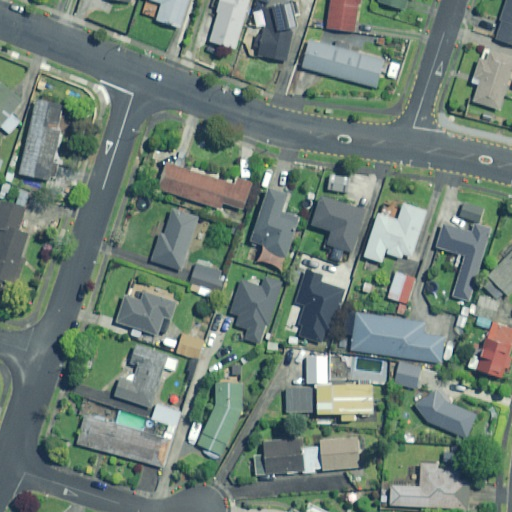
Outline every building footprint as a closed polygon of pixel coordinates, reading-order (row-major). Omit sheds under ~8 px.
[(189,0),(150,0),(162,4),(157,20),(180,28),(189,0)] [(249,0),(221,0),(210,42),(236,49),(249,0)] [(331,0),(328,28),(356,32),(360,0),(331,0)] [(380,0),(380,3),(405,11),(408,0),(380,0)] [(511,0),(508,0),(496,40),(511,44),(511,0)] [(295,30),(298,30),(296,6),(263,9),(264,22),(257,59),(289,65),(295,30)] [(352,44),(337,40),(335,48),(311,42),(304,69),(377,88),(384,61),(350,52),(352,44)] [(511,74),(511,58),(502,55),(503,53),(485,47),(480,60),(473,82),(480,84),(474,102),(500,110),(511,74)] [(23,102),(2,85),(0,86),(0,127),(1,127),(11,134),(20,122),(12,116),(23,102)] [(60,106),(34,100),(29,121),(32,121),(20,174),(50,181),(65,116),(58,114),(60,106)] [(236,187),(168,164),(159,189),(220,209),(222,203),(244,210),(252,184),(238,180),(236,187)] [(349,177),(330,176),(329,191),(347,192),(349,177)] [(289,196),(269,189),(262,211),(252,208),(247,222),(256,226),(254,233),(268,238),(263,250),(286,258),(299,219),(283,213),(289,196)] [(365,211),(321,197),(312,226),(331,232),(327,245),(352,253),(365,211)] [(26,210),(1,203),(0,208),(0,231),(2,232),(0,237),(0,293),(3,281),(14,284),(28,233),(20,231),(26,210)] [(427,211),(405,204),(399,221),(379,214),(365,257),(382,263),(385,253),(402,258),(403,254),(412,257),(427,211)] [(200,220),(175,211),(166,236),(163,235),(153,261),(181,271),(200,220)] [(491,228),(478,224),(475,234),(445,226),(438,249),(466,256),(454,298),(470,303),(491,228)] [(486,287),(500,301),(506,295),(509,298),(511,295),(511,253),(488,277),(491,281),(486,287)] [(224,274),(197,265),(191,283),(218,292),(224,274)] [(320,276),(307,272),(297,303),(307,307),(301,323),(304,324),(300,335),(320,342),(323,332),(330,335),(345,291),(318,282),(320,276)] [(416,278),(396,273),(389,298),(408,304),(416,278)] [(283,284),(266,278),(262,289),(243,282),(232,313),(239,316),(236,325),(249,329),(245,340),(261,346),(283,284)] [(118,323),(160,338),(167,318),(172,320),(177,304),(146,293),(142,303),(127,297),(118,323)] [(511,329),(493,323),(499,305),(484,300),(478,318),(475,325),(490,330),(481,355),(472,352),(467,366),(504,378),(508,368),(510,369),(511,364),(511,358),(507,357),(511,342),(511,329)] [(426,323),(357,314),(352,351),(441,363),(445,338),(424,335),(426,323)] [(191,357),(198,359),(204,341),(183,333),(177,352),(191,357)] [(174,373),(179,357),(135,344),(130,363),(139,365),(134,381),(118,376),(112,396),(71,383),(68,393),(149,417),(164,370),(174,373)] [(340,414),(340,421),(357,421),(357,413),(373,413),(373,383),(328,384),(327,357),(304,356),(305,388),(285,388),(285,415),(317,414),(319,414),(340,414)] [(422,367),(399,362),(395,384),(417,389),(422,367)] [(242,363),(233,363),(233,375),(242,376),(242,363)] [(243,385),(218,384),(217,401),(213,410),(197,444),(220,455),(243,408),(243,385)] [(444,401),(437,390),(415,405),(426,421),(468,439),(478,416),(444,401)] [(178,425),(183,411),(157,403),(152,420),(168,425),(164,437),(174,440),(178,425)] [(143,433),(146,420),(118,413),(115,425),(85,416),(77,444),(164,468),(172,441),(145,433),(143,433)] [(324,471),(361,468),(359,439),(322,442),(322,447),(304,448),(304,441),(266,444),(266,455),(256,456),(257,476),(306,472),(324,471)] [(438,466),(422,465),(421,487),(392,486),(391,506),(469,509),(470,480),(460,480),(460,472),(438,471),(438,466)] [(326,511),(310,503),(305,511),(294,511),(291,511),(290,511),(326,511)]
